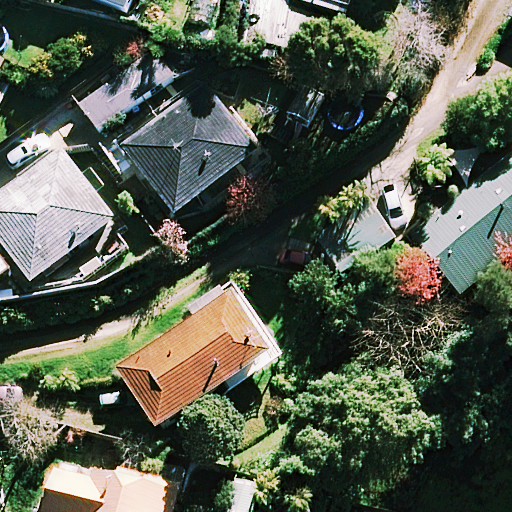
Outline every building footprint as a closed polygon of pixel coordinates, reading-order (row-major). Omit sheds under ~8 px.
[(94,0),(132,16),(139,0),(94,0)] [(306,0),(347,16),(353,0),(306,0)] [(322,15),(282,12),(279,47),(320,50),(322,15)] [(145,100),(124,71),(80,103),(101,132),(145,100)] [(258,153),(206,83),(123,146),(175,216),(258,153)] [(59,150),(0,198),(0,279),(18,265),(34,285),(116,218),(59,150)] [(511,159),(416,237),(462,295),(511,254),(511,159)] [(317,239),(341,276),(394,241),(369,204),(317,239)] [(275,354),(236,294),(120,369),(159,429),(275,354)] [(174,511),(185,473),(122,457),(115,485),(52,469),(40,511),(174,511)] [(250,511),(259,487),(232,478),(220,511),(250,511)]
